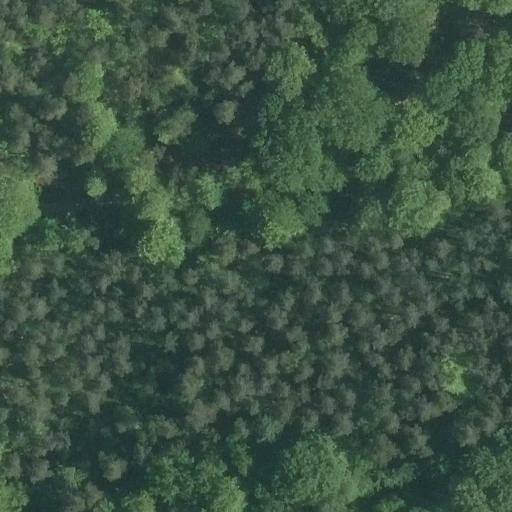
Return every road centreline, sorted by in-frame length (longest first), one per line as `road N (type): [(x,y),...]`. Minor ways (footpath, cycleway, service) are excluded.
road 1 (track): [(511,149),(255,181)]
road 2 (track): [(0,215),(255,181)]
road 3 (track): [(255,181),(352,0)]
